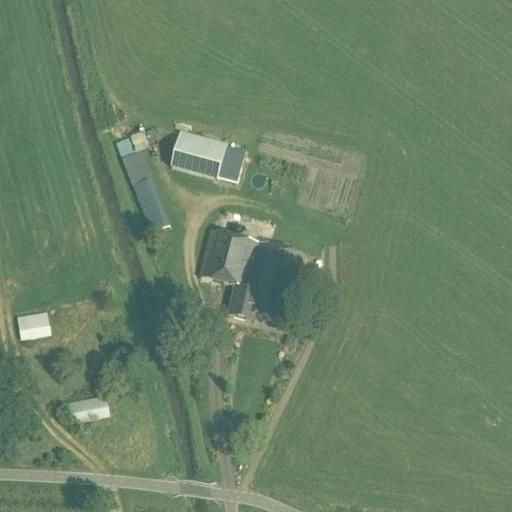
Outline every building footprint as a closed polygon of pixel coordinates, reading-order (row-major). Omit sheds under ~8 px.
[(245,108),(269,0),(214,0),(193,96),(245,108)] [(217,184),(237,189),(247,155),(226,150),(226,148),(180,135),(170,171),(217,184)] [(123,164),(153,238),(173,230),(142,156),(139,157),(132,140),(116,146),(123,164)] [(256,320),(289,328),(306,257),(212,235),(201,281),(236,290),(229,320),(254,326),(256,320)] [(175,307),(178,325),(194,323),(192,305),(175,307)] [(16,320),(20,344),(49,339),(45,316),(16,320)] [(65,408),(69,430),(109,421),(105,399),(65,408)]
